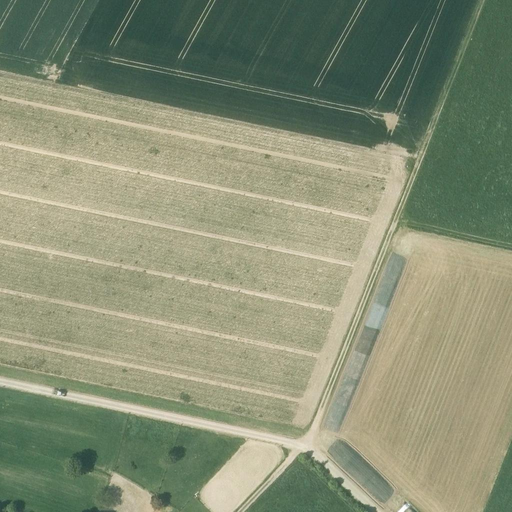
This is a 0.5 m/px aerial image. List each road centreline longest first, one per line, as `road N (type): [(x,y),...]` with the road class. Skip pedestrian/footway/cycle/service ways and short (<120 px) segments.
road 1 (track): [(483,0),(302,445)]
road 2 (track): [(0,381),(302,445),(376,511)]
